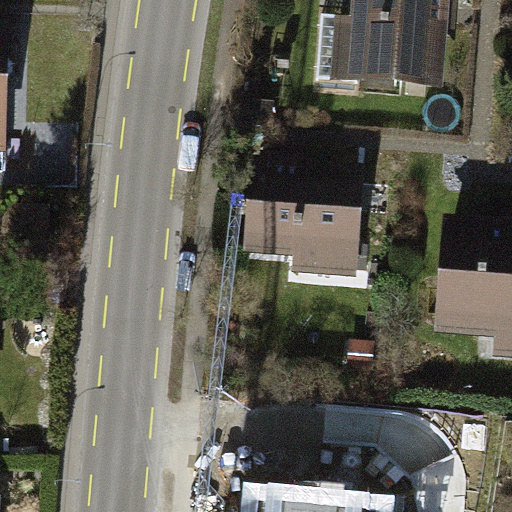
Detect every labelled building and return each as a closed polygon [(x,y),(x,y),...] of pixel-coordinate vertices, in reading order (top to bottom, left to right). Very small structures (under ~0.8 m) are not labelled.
[(458,0),(360,0),(359,20),(340,19),(335,93),(451,101),(458,0)] [(0,23),(0,169),(13,170),(16,24),(0,23)] [(375,170),(255,161),(248,258),(296,262),(294,283),(367,288),(375,170)] [(51,219),(11,218),(9,261),(50,262),(51,219)] [(511,224),(453,220),(444,341),(501,345),(500,362),(511,363),(511,224)]
